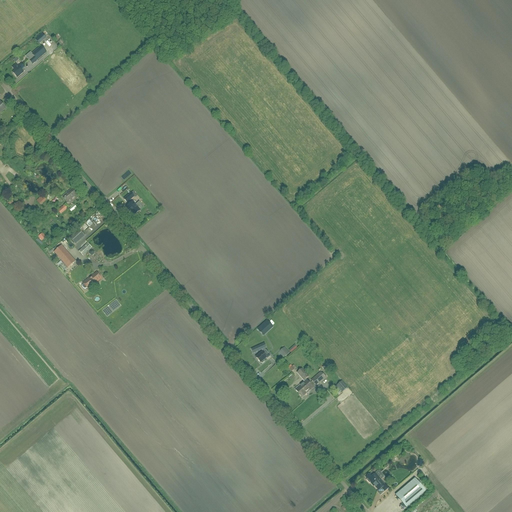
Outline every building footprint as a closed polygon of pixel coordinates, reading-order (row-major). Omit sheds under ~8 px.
[(40,43),(47,37),(45,34),(37,40),(40,43)] [(46,53),(41,47),(27,59),(32,65),(46,53)] [(24,68),(21,65),(21,64),(18,67),(16,65),(13,68),(15,71),(12,73),(17,79),(23,73),(24,72),(25,70),(24,69),(24,68)] [(71,200),(78,195),(73,189),(66,194),(62,197),(68,204),(71,200)] [(127,203),(134,197),(131,194),(124,200),(127,203)] [(134,216),(140,211),(132,203),(126,208),(129,211),(134,216)] [(61,215),(68,208),(66,205),(58,212),(61,215)] [(84,236),(78,230),(69,238),(75,245),(84,236)] [(38,236),(42,241),(46,238),(42,233),(38,236)] [(92,248),(88,244),(79,252),(83,257),(92,248)] [(75,262),(61,246),(54,253),(68,268),(75,262)] [(86,290),(86,289),(87,290),(101,279),(97,273),(82,284),(83,285),(82,285),(82,286),(82,288),(83,289),(84,290),(86,290)] [(267,321),(258,330),(263,336),(272,327),(267,321)] [(267,359),(271,356),(266,350),(263,353),(262,353),(256,358),(261,363),(267,358),(267,359)] [(299,393),(310,384),(306,380),(309,377),(302,369),(298,373),(305,381),(295,389),(299,393)] [(316,386),(326,378),(326,377),(327,376),(323,371),(322,373),(321,372),(315,377),(312,380),(311,380),(316,386)] [(342,381),(336,386),(342,393),(348,388),(342,381)] [(310,384),(299,393),(302,397),(313,388),(310,384)] [(380,481),(381,480),(376,474),(372,477),(370,474),(366,478),(367,480),(366,480),(369,484),(370,483),(371,485),(372,484),(378,491),(381,489),(384,492),(389,488),(386,484),(384,486),(380,481)] [(425,492),(415,479),(395,496),(406,508),(425,492)]
